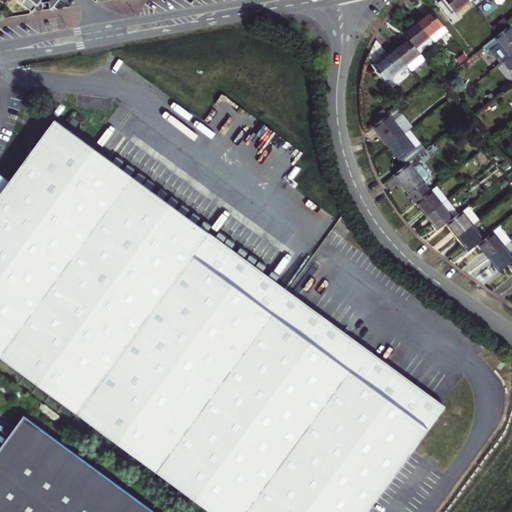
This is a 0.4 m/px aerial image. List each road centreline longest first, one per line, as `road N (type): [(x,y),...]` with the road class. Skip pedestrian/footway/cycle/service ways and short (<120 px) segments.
road 1 (residential): [(511,337),(400,254),(362,202),(336,114),(336,0)]
road 2 (residential): [(286,2),(0,52)]
